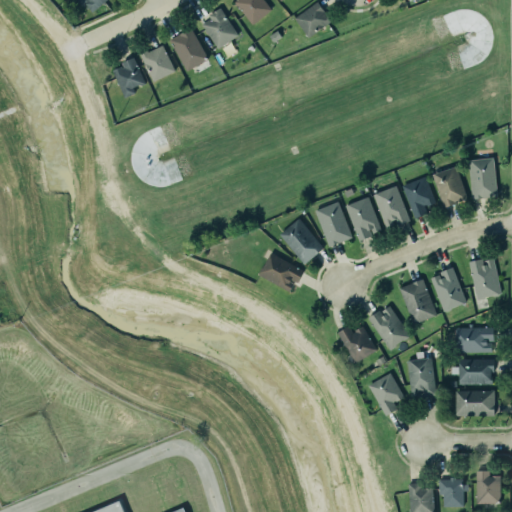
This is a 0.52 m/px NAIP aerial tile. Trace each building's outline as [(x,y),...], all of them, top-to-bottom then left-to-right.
[(80,0),(101,0),(89,10),(80,0)] [(234,0),(262,0),(269,9),(251,22),(234,0)] [(293,15),(313,0),(317,0),(331,18),(308,35),(293,15)] [(197,17),(217,5),(234,33),(214,45),(197,17)] [(169,35),(186,26),(202,57),(185,66),(169,35)] [(151,81),(174,72),(162,45),(140,54),(151,81)] [(144,83),(134,57),(121,62),(122,66),(113,69),(123,97),(135,93),(133,87),(144,83)] [(496,197),(494,158),(469,159),(470,198),(496,197)] [(432,173),(442,207),(467,200),(457,166),(432,173)] [(401,186),(415,218),(428,213),(426,209),(436,204),(424,176),(401,186)] [(409,221),(396,186),(373,194),(386,229),(409,221)] [(381,232),(368,196),(345,205),(358,240),(381,232)] [(329,247),(352,237),(338,201),(314,210),(329,247)] [(302,263),(322,247),(297,217),(278,233),(302,263)] [(303,270),(270,253),(258,275),(288,291),(294,281),(297,282),(303,270)] [(500,294),(493,257),(469,262),(476,299),(500,294)] [(440,271),(441,275),(432,278),(440,311),(464,305),(454,267),(440,271)] [(436,315),(422,278),(398,287),(412,324),(436,315)] [(387,304),(407,334),(406,335),(406,336),(402,339),(400,339),(394,343),(395,344),(388,349),(367,317),(377,310),(381,315),(382,314),(380,310),(387,304)] [(352,331),(349,326),(338,331),(352,363),(376,352),(363,326),(352,331)] [(454,326),(453,350),(490,351),(490,342),(485,341),(485,339),(492,340),(491,326),(454,326)] [(457,358),(492,357),(491,371),(489,371),(489,378),(491,379),(491,383),(457,383),(457,358)] [(434,396),(432,358),(407,359),(409,397),(434,396)] [(397,409),(393,402),(403,397),(390,372),(368,384),(385,415),(397,409)] [(455,390),(455,415),(494,415),(494,391),(455,390)] [(476,503),(500,503),(500,475),(489,476),(489,470),(475,470),(476,503)] [(439,478),(439,495),(443,495),(443,507),(464,507),(465,484),(457,484),(458,479),(439,478)] [(432,511),(432,488),(420,488),(420,482),(409,483),(409,511),(432,511)] [(88,511),(119,499),(124,511),(88,511)]
